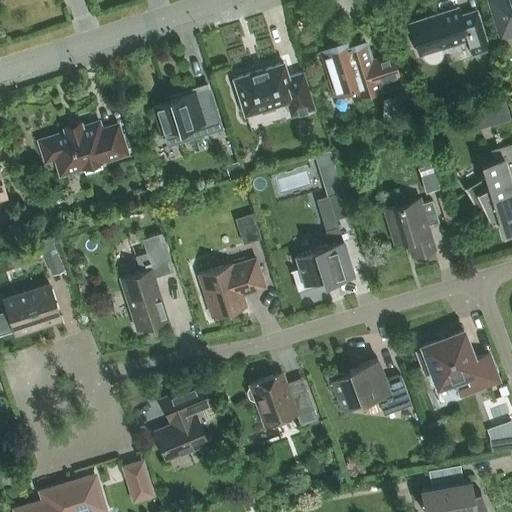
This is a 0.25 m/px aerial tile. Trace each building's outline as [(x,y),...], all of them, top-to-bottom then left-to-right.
[(511,0),(489,0),(501,35),(511,31),(511,0)] [(423,53),(424,55),(426,58),(428,60),(431,61),(435,61),(438,59),(440,56),(441,53),(441,50),(440,48),(468,39),(472,53),(488,48),(477,12),(461,16),(458,7),(409,22),(419,54),(423,53)] [(352,41),(311,53),(312,54),(321,51),(335,93),(354,87),(357,96),(382,88),(380,82),(399,76),(391,52),(372,58),(370,52),(365,36),(352,41)] [(283,62),(234,78),(245,113),(261,108),(262,112),(275,108),(274,104),(286,100),(291,115),(314,108),(303,71),(288,76),(283,62)] [(195,93),(194,90),(169,98),(170,101),(153,106),(161,132),(178,127),(183,141),(223,128),(210,88),(195,93)] [(407,92),(395,95),(401,114),(412,111),(407,92)] [(511,117),(506,95),(485,101),(491,124),(511,117)] [(39,139),(46,160),(55,157),(60,173),(83,166),(84,171),(102,166),(100,161),(127,152),(117,124),(101,129),(98,121),(82,126),(81,121),(64,126),(65,131),(39,139)] [(465,186),(464,187),(478,210),(479,209),(479,208),(483,206),(490,221),(491,221),(491,220),(498,217),(502,232),(511,228),(511,141),(490,148),(494,159),(481,163),(485,175),(466,187),(465,186)] [(329,150),(315,154),(319,167),(334,163),(329,150)] [(238,161),(225,165),(229,178),(242,174),(238,161)] [(438,188),(434,174),(422,178),(426,192),(438,188)] [(299,267),(289,270),(290,271),(293,270),(298,288),(317,283),(316,279),(323,277),(324,281),(353,273),(343,239),(342,239),(336,218),(349,214),(341,190),(328,195),(337,226),(325,229),(329,243),(314,248),(314,249),(296,255),(299,267)] [(407,238),(412,254),(434,248),(427,224),(439,221),(432,199),(420,202),(419,197),(384,208),(395,242),(407,238)] [(253,212),(235,218),(243,243),(261,238),(253,212)] [(140,270),(120,276),(137,329),(168,319),(154,276),(173,269),(161,231),(142,238),(146,251),(135,255),(140,270)] [(59,256),(47,260),(53,274),(64,269),(59,256)] [(249,288),(250,290),(264,285),(255,258),(232,265),(231,263),(199,273),(213,315),(245,305),(240,291),(249,288)] [(4,318),(8,330),(13,328),(15,332),(60,317),(49,282),(3,297),(9,316),(4,318)] [(488,352),(473,357),(463,329),(422,345),(423,349),(417,351),(420,357),(419,357),(423,367),(425,373),(432,371),(437,386),(457,378),(463,393),(498,380),(488,352)] [(325,372),(324,373),(332,395),(333,394),(335,393),(341,407),(361,400),(376,394),(383,413),(411,403),(400,373),(385,379),(377,357),(359,364),(348,368),(350,372),(343,375),(342,373),(327,375),(325,372)] [(290,393),(286,382),(281,371),(250,383),(251,386),(249,386),(247,391),(249,398),(254,400),(256,399),(265,425),(296,413),(301,426),(318,420),(306,387),(290,393)] [(171,423),(154,430),(166,459),(207,442),(194,410),(210,403),(201,381),(160,398),(171,423)] [(511,447),(511,432),(488,436),(490,451),(511,447)] [(144,456),(121,463),(130,493),(153,486),(144,456)] [(16,511),(88,511),(104,508),(94,475),(42,490),(45,502),(36,505),(36,503),(16,508),(16,511)] [(470,480),(470,479),(420,488),(424,511),(430,511),(457,507),(458,511),(489,511),(480,490),(472,493),(470,480)]
